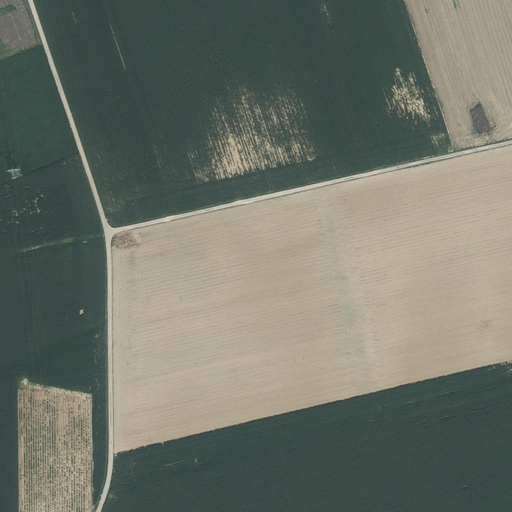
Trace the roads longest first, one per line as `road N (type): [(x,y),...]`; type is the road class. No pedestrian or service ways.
road 1 (track): [(29,0),(108,242),(111,460),(99,511)]
road 2 (track): [(511,141),(106,233)]
